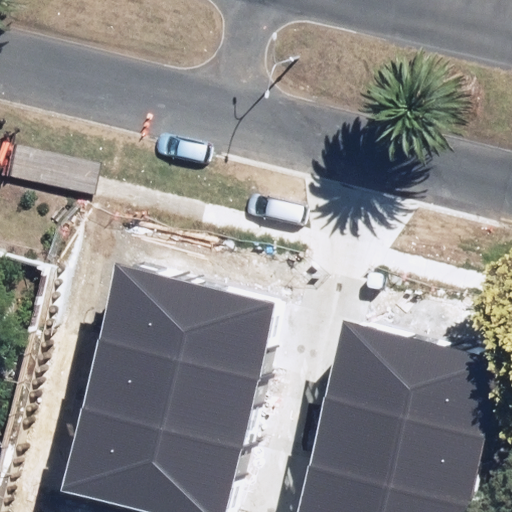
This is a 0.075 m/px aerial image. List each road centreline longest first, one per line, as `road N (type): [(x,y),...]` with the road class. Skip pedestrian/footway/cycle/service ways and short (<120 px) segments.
road 1 (unclassified): [(511,186),(0,69)]
road 2 (unclassified): [(377,0),(511,34)]
